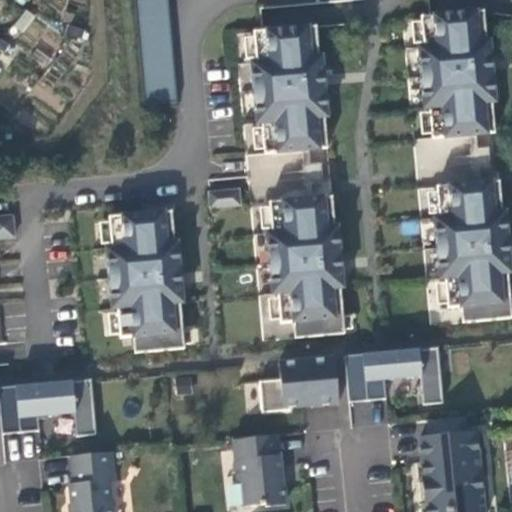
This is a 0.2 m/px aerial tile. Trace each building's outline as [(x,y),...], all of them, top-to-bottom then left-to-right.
[(135,0),(146,105),(175,102),(165,0),(135,0)] [(485,10),(430,16),(421,16),(424,47),(421,47),(424,78),(426,108),(430,108),(433,139),(496,133),(493,102),(495,102),(490,41),(488,41),(485,10)] [(74,36),(77,28),(69,25),(66,34),(74,36)] [(317,26),(262,31),(254,32),(257,62),(253,63),(256,94),(259,124),(262,123),(265,154),(328,149),(325,117),(328,117),(322,56),(320,57),(317,26)] [(77,28),(74,36),(82,39),(85,30),(77,28)] [(3,41),(0,45),(0,48),(6,53),(11,45),(3,41)] [(491,168),(489,148),(471,150),(472,169),(491,168)] [(323,183),(321,164),(303,165),(305,184),(323,183)] [(463,323),(511,318),(511,305),(509,273),(511,273),(506,212),(503,212),(500,181),(437,187),(440,218),(437,218),(439,249),(442,279),(446,279),(448,308),(462,306),(463,323)] [(211,208),(241,205),(239,189),(210,192),(211,208)] [(296,339),(346,334),(341,288),(344,288),(338,227),(336,227),(333,197),(270,202),(273,233),(269,234),(272,264),(274,294),(278,294),(281,323),(294,322),(296,339)] [(135,354),(185,349),(181,303),(184,303),(178,242),(175,242),(172,212),(109,217),(112,248),(109,248),(111,279),(114,309),(118,309),(120,338),(134,337),(135,354)] [(0,238),(15,237),(13,216),(0,217),(0,238)] [(424,405),(443,403),(439,348),(345,357),(349,403),(387,399),(385,381),(421,377),(424,405)] [(339,404),(335,358),(279,363),(281,380),(260,382),(262,413),(291,410),(290,407),(312,405),(312,406),(339,404)] [(77,437),(97,435),(92,380),(0,388),(0,408),(2,435),(40,431),(38,417),(75,414),(77,437)] [(380,404),(354,403),(354,424),(379,424),(380,404)] [(426,421),(428,437),(468,434),(466,417),(426,421)] [(468,434),(428,437),(420,438),(424,484),(428,484),(429,499),(426,500),(427,511),(484,511),(483,496),(488,489),(487,477),(480,472),(476,433),(468,434)] [(277,436),(233,441),(237,480),(242,484),(244,507),(265,505),(265,508),(286,505),(281,455),(279,456),(277,436)] [(112,511),(110,482),(115,481),(112,453),(72,457),(74,484),(70,485),(72,511),(112,511)] [(421,500),(426,500),(429,499),(428,484),(424,484),(420,484),(421,500)]
